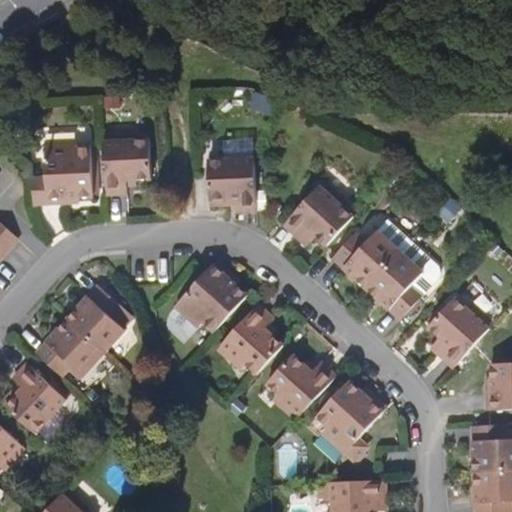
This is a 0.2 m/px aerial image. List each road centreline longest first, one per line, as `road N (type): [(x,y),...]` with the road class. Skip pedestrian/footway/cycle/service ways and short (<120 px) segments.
road 1 (residential): [(0,319),(66,250),(96,235),(196,230),(233,237),(265,254),(419,396),(435,511)]
road 2 (track): [(173,0),(272,83),(511,83)]
